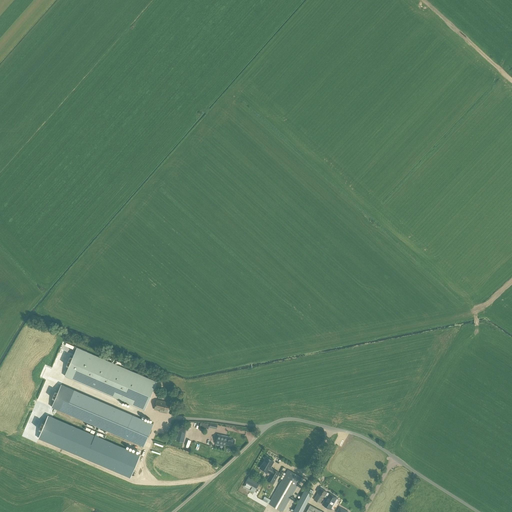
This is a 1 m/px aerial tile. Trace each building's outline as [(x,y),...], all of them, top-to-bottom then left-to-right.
[(77,348),(64,377),(144,411),(157,382),(77,348)] [(61,385),(52,406),(145,446),(154,425),(61,385)] [(157,400),(154,410),(159,411),(159,412),(166,413),(167,413),(168,413),(171,403),(157,400)] [(76,427),(48,415),(45,423),(42,422),(39,429),(42,430),(38,438),(66,450),(130,477),(140,455),(135,453),(136,453),(76,427)] [(233,446),(235,439),(229,438),(230,436),(220,434),(220,436),(217,435),(216,442),(233,446)] [(266,457),(260,468),(267,472),(268,472),(271,474),(266,481),(273,484),(279,473),(273,469),(272,470),(270,469),(274,461),(266,457)] [(264,489),(260,496),(262,498),(262,497),(263,498),(264,499),(263,501),(269,504),(282,511),(302,478),(288,470),(270,502),(267,500),(271,494),(264,489)] [(259,483),(249,477),(246,483),(252,487),(250,490),(254,492),(259,483)] [(324,497),(326,498),(328,493),(320,488),(319,489),(318,489),(317,491),(318,491),(317,493),(318,493),(314,500),(320,503),(324,497)] [(337,499),(328,493),(326,498),(322,504),(331,510),(335,503),(336,503),(338,500),(337,499)] [(342,501),(335,511),(345,511),(349,505),(342,501)]
